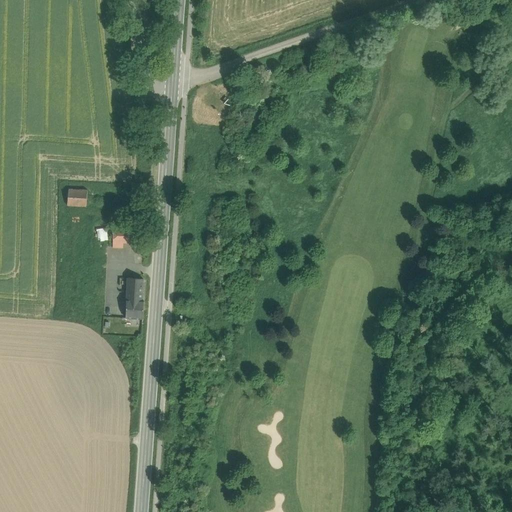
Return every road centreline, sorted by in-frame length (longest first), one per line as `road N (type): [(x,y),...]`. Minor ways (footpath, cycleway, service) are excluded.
road 1 (secondary): [(170,85),(139,511)]
road 2 (unclassified): [(417,0),(170,85)]
